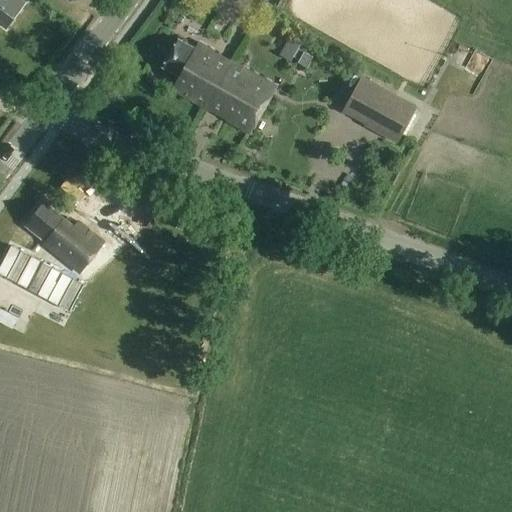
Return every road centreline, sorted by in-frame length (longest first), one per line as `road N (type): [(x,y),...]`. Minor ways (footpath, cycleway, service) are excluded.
road 1 (unclassified): [(511,287),(88,128),(52,102)]
road 2 (secondary): [(52,102),(128,0)]
